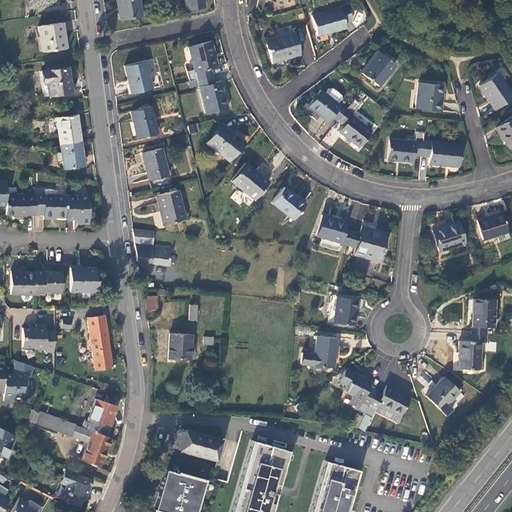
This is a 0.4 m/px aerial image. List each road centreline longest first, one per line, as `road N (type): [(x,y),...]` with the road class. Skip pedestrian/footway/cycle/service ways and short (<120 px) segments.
road 1 (residential): [(136,415),(238,424),(378,458)]
road 2 (residential): [(85,0),(116,242)]
road 3 (residential): [(265,108),(304,154),(337,177),(410,196)]
road 4 (residential): [(116,242),(136,415)]
road 5 (residential): [(265,108),(367,31)]
